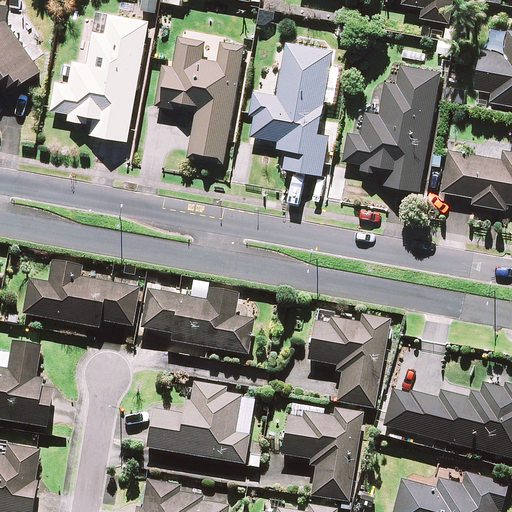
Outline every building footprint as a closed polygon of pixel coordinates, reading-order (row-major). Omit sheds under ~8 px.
[(159,0),(145,0),(144,12),(158,14),(159,0)] [(407,0),(406,6),(425,10),(423,20),(451,25),(455,0),(407,0)] [(10,9),(0,6),(0,96),(3,101),(43,73),(8,22),(10,9)] [(151,24),(112,17),(108,36),(96,34),(90,66),(76,63),(72,86),(59,84),(54,112),(69,115),(68,122),(95,127),(93,137),(129,143),(151,24)] [(511,33),(510,33),(507,55),(485,51),(478,91),(495,94),(493,105),(511,107),(511,33)] [(206,44),(181,39),(175,70),(168,68),(161,108),(183,112),(184,105),(200,108),(191,157),(226,163),(247,47),(224,43),(220,64),(203,61),(206,44)] [(335,52),(289,44),(279,98),(256,93),(252,114),(257,115),(253,137),(280,143),(279,150),(289,152),(286,170),(323,177),(331,138),(320,136),(327,103),(335,104),(341,74),(331,73),(335,52)] [(442,75),(403,68),(400,87),(387,85),(382,116),(368,114),(364,138),(351,136),(346,168),(387,175),(385,187),(422,193),(442,75)] [(466,90),(448,87),(446,102),(465,104),(466,90)] [(511,153),(504,152),(502,161),(451,153),(444,193),(476,199),(475,206),(510,212),(511,206),(511,205),(511,153)] [(80,268),(54,264),(50,288),(31,285),(26,316),(101,330),(102,323),(134,328),(141,290),(78,279),(80,268)] [(240,295),(209,290),(207,301),(149,292),(143,330),(176,335),(173,353),(198,357),(200,347),(249,355),(255,322),(236,319),(240,295)] [(392,322),(364,317),(362,326),(318,318),(310,362),(345,368),(338,403),(376,410),(392,322)] [(42,348),(14,343),(12,355),(0,352),(0,421),(49,429),(54,393),(45,389),(38,377),(42,348)] [(511,388),(486,382),(481,402),(442,392),(440,401),(394,390),(384,428),(511,459),(511,388)] [(250,441),(256,399),(226,394),(227,390),(195,385),(190,416),(156,411),(149,450),(246,465),(250,441)] [(364,415),(335,411),(334,419),(291,412),(284,456),(319,462),(313,497),(350,503),(364,415)] [(250,441),(246,465),(260,467),(264,443),(250,441)] [(10,447),(9,458),(0,457),(0,511),(33,511),(42,451),(10,447)] [(501,511),(509,485),(466,474),(463,486),(440,480),(437,491),(403,481),(395,511),(501,511)] [(205,495),(148,485),(144,509),(139,508),(138,511),(230,511),(231,507),(203,503),(205,495)]
